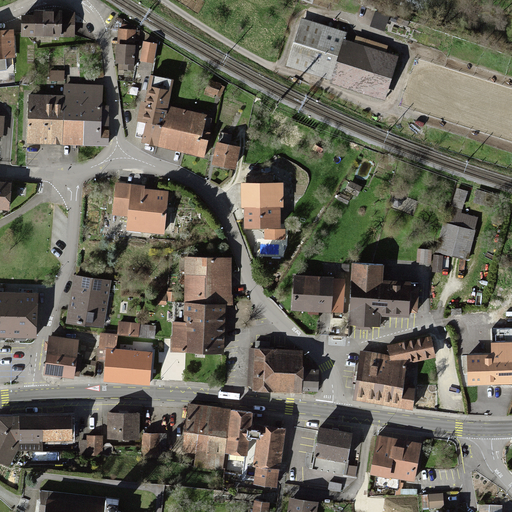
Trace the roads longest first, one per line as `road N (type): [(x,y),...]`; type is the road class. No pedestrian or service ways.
road 1 (primary): [(0,398),(152,393),(332,411)]
road 2 (residential): [(119,156),(190,177),(219,205),(254,294),(322,357)]
road 3 (unclassified): [(72,0),(90,14),(105,45),(119,156)]
road 4 (primary): [(332,411),(492,430)]
road 5 (residential): [(0,171),(61,180),(119,156)]
